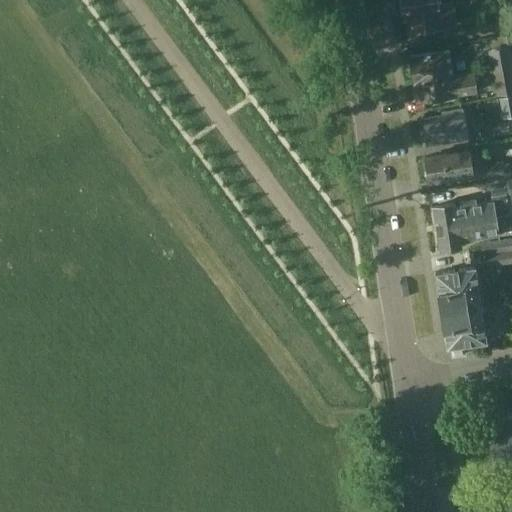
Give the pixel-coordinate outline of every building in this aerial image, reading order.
[(437,0),(400,0),(402,12),(405,11),(406,18),(408,32),(440,28),(440,27),(455,25),(452,3),(438,5),(437,0)] [(492,70),(511,66),(508,47),(488,51),(492,70)] [(409,57),(413,82),(453,76),(449,51),(409,57)] [(511,66),(492,70),(491,70),(496,96),(511,93),(511,66)] [(453,76),(413,82),(416,101),(476,93),(473,73),(453,76)] [(511,96),(496,99),(499,120),(511,117),(511,96)] [(442,116),(423,119),(424,129),(421,133),(420,133),(422,141),(423,141),(427,144),(427,146),(459,140),(459,139),(466,138),(462,109),(441,112),(442,116)] [(468,151),(424,157),(427,182),(472,176),(468,151)] [(509,178),(508,164),(486,168),(488,181),(509,178)] [(435,224),(436,229),(496,219),(493,202),(475,205),(475,200),(459,202),(460,207),(454,208),(453,204),(451,204),(451,205),(435,207),(432,207),(435,223),(435,224)] [(496,219),(436,229),(437,235),(439,252),(442,251),(458,248),(459,249),(461,248),(460,242),(499,236),(496,219)] [(480,256),(485,255),(511,251),(511,238),(478,243),(480,256)] [(511,251),(485,255),(486,267),(511,263),(511,251)] [(439,302),(479,296),(474,267),(434,273),(434,276),(435,276),(439,302)] [(464,345),(468,345),(486,342),(479,296),(439,302),(445,347),(445,348),(449,348),(450,357),(464,355),(466,354),(464,345)] [(511,415),(486,420),(495,466),(511,462),(511,415)]
